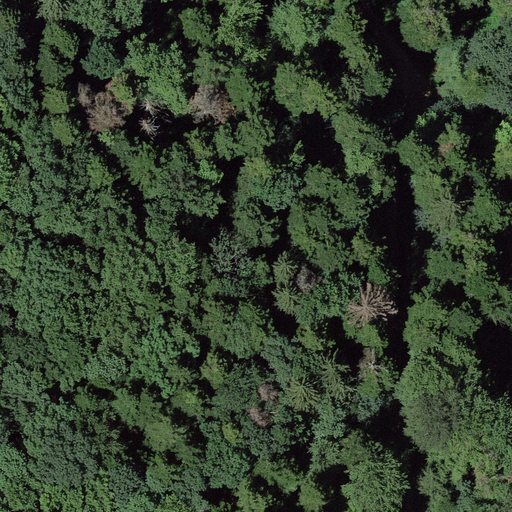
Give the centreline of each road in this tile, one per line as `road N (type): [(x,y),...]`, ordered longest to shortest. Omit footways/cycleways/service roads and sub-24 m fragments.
road 1 (track): [(362,0),(406,69),(393,210),(412,511)]
road 2 (track): [(511,240),(480,146),(406,69)]
